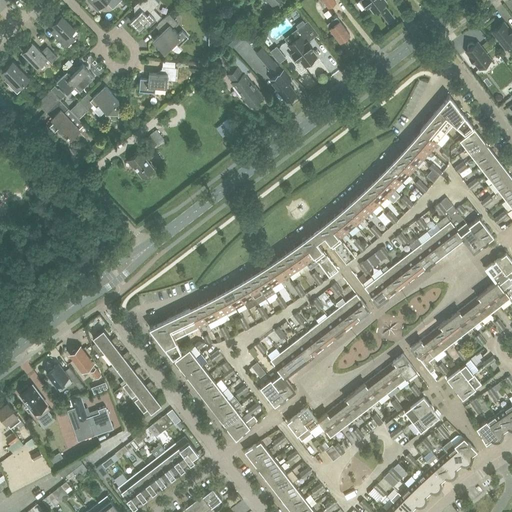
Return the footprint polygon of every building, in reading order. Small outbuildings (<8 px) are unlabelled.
[(88,0),(93,4),(92,4),(97,9),(105,1),(109,5),(113,2),(116,5),(120,0),(88,0)] [(141,10),(130,21),(139,31),(145,26),(146,27),(149,24),(155,19),(157,20),(161,16),(153,8),(159,3),(156,0),(139,0),(136,4),(141,10)] [(359,0),(359,1),(365,8),(368,5),(373,12),(376,9),(379,8),(381,7),(383,4),(386,2),(384,0),(359,0)] [(56,20),(52,24),(60,33),(55,38),(66,48),(75,39),(70,33),(74,29),(60,14),(55,19),(56,20)] [(164,51),(166,49),(174,41),(179,46),(188,36),(182,30),(178,33),(172,28),(178,23),(169,14),(157,25),(162,31),(153,40),(158,45),(157,49),(162,49),(164,51)] [(335,17),(330,20),(333,24),(328,28),(339,41),(348,34),(338,20),(338,21),(335,17)] [(300,36),(288,45),(293,52),(289,54),(295,62),(298,59),(303,65),(306,63),(309,62),(312,60),(313,58),(316,55),(311,49),(312,48),(307,41),(317,34),(307,21),(305,22),(302,19),(295,24),(298,28),(296,30),(300,36)] [(494,29),(491,31),(505,49),(511,43),(511,30),(509,27),(508,27),(504,21),(500,24),(499,22),(497,22),(495,23),(493,24),(493,27),(494,29)] [(239,25),(223,37),(231,47),(246,34),(239,25)] [(22,51),(25,54),(37,67),(47,58),(51,62),(57,56),(47,46),(41,51),(32,42),(32,41),(23,50),(22,51)] [(468,49),(465,51),(469,57),(474,64),(474,63),(479,69),(491,59),(477,41),(474,44),(473,42),(470,42),(468,43),(467,45),(467,47),(468,49)] [(22,70),(13,60),(1,72),(6,77),(4,79),(8,84),(6,86),(6,87),(11,82),(17,88),(29,77),(23,71),(25,69),(24,69),(22,70)] [(274,60),(267,66),(274,75),(281,70),(274,60)] [(71,66),(66,71),(56,81),(61,85),(73,86),(78,91),(94,76),(89,70),(89,66),(84,66),(81,62),(77,66),(71,66)] [(140,78),(139,91),(155,92),(155,87),(166,88),(167,80),(175,80),(176,67),(162,66),(161,73),(149,72),(148,78),(140,78)] [(238,66),(227,74),(232,81),(231,82),(249,105),(262,96),(244,72),(243,73),(238,66)] [(274,75),(269,79),(277,89),(286,101),(296,93),(287,81),(291,79),(283,69),(281,70),(274,75)] [(93,97),(89,100),(93,104),(96,107),(94,110),(99,115),(105,110),(106,111),(106,114),(118,114),(118,117),(119,102),(118,102),(118,103),(115,103),(119,100),(116,97),(115,96),(116,92),(111,92),(106,87),(99,94),(97,93),(93,97)] [(45,95),(53,104),(59,99),(51,90),(46,94),(45,95)] [(449,95),(437,109),(454,123),(464,132),(472,125),(449,95)] [(68,108),(59,99),(53,104),(46,111),(46,112),(48,110),(56,118),(49,125),(55,131),(56,130),(58,131),(60,133),(62,134),(64,135),(66,135),(68,137),(69,136),(71,138),(78,131),(79,131),(78,129),(83,124),(68,108)] [(80,100),(70,109),(79,118),(86,111),(82,108),(85,105),(80,100)] [(454,123),(437,109),(429,119),(445,133),(454,123)] [(437,143),(445,133),(429,119),(420,129),(422,132),(423,131),(437,143)] [(466,148),(481,136),(474,128),(459,139),(466,148)] [(430,151),(437,143),(423,131),(422,132),(420,129),(415,135),(413,136),(416,139),(430,151)] [(149,135),(144,139),(151,148),(156,144),(149,135)] [(407,144),(409,146),(423,159),(430,151),(416,139),(413,136),(407,144)] [(466,148),(473,156),(488,145),(481,136),(466,148)] [(97,141),(90,148),(96,154),(103,148),(97,141)] [(416,167),(423,159),(409,146),(407,144),(400,152),(402,154),(416,167)] [(494,154),(488,145),(473,156),(479,165),(494,154)] [(153,168),(144,157),(145,156),(140,150),(128,160),(133,166),(134,165),(143,177),(153,168)] [(393,159),(395,161),(409,174),(416,167),(402,154),(400,152),(393,159)] [(494,154),(479,165),(486,174),(501,162),(494,154)] [(386,166),(388,169),(402,182),(409,174),(395,161),(393,159),(386,166)] [(507,171),(501,162),(486,174),(492,182),(507,171)] [(428,167),(433,171),(437,167),(432,163),(428,167)] [(462,168),(459,164),(454,168),(457,172),(462,168)] [(394,189),(402,182),(388,169),(386,166),(379,174),(381,176),(394,189)] [(442,172),(437,167),(433,171),(438,176),(442,172)] [(511,180),(511,176),(507,171),(492,182),(499,191),(511,180)] [(372,181),(374,183),(387,196),(394,189),(381,176),(379,174),(372,181)] [(414,183),(419,188),(423,184),(418,179),(414,183)] [(511,194),(511,180),(499,191),(506,199),(511,194)] [(379,204),(387,196),(374,183),(372,181),(364,188),(366,190),(379,204)] [(428,188),(423,184),(419,188),(424,192),(428,188)] [(411,191),(419,197),(423,193),(415,186),(411,191)] [(359,197),(372,211),(379,204),(366,190),(364,188),(357,195),(359,197)] [(349,201),(351,204),(364,218),(372,211),(359,197),(357,195),(349,201)] [(400,199),(405,203),(408,199),(404,195),(400,199)] [(442,207),(445,210),(452,204),(446,196),(439,202),(442,207)] [(489,202),(485,198),(480,202),(484,206),(489,202)] [(408,199),(405,203),(409,208),(413,204),(408,199)] [(342,208),(344,211),(356,225),(364,218),(351,204),(349,201),(342,208)] [(464,210),(460,205),(456,208),(460,214),(464,210)] [(348,231),(356,225),(344,211),(342,208),(341,208),(334,214),(336,217),(348,231)] [(385,214),(389,218),(393,215),(389,210),(385,214)] [(499,215),(502,219),(507,215),(504,211),(499,215)] [(326,221),(328,224),(340,238),(348,231),(336,217),(334,214),(332,216),(326,221)] [(398,219),(393,215),(389,218),(394,223),(398,219)] [(502,219),(499,215),(493,219),(497,223),(502,219)] [(470,227),(483,244),(493,236),(479,217),(468,225),(466,221),(465,222),(469,227),(470,227)] [(454,245),(463,238),(460,234),(456,229),(450,220),(440,228),(454,245)] [(324,235),(346,264),(355,256),(340,238),(328,224),(326,221),(310,233),(312,236),(316,241),(324,235)] [(369,228),(373,233),(377,229),(373,224),(369,228)] [(461,225),(456,229),(460,234),(463,238),(473,252),(483,244),(470,227),(469,227),(465,230),(461,225)] [(444,253),(454,245),(440,228),(431,235),(444,253)] [(377,229),(373,233),(378,238),(382,234),(377,229)] [(302,240),(304,242),(315,257),(318,262),(329,277),(338,270),(316,241),(312,236),(310,233),(305,237),(302,240)] [(435,260),(444,253),(431,235),(421,243),(435,260)] [(353,242),(357,247),(361,243),(357,238),(353,242)] [(293,245),(296,248),(306,263),(310,268),(318,262),(315,257),(304,242),(302,240),(296,243),(293,245)] [(365,248),(361,243),(357,247),(361,252),(365,248)] [(425,267),(435,260),(421,243),(412,250),(425,267)] [(287,254),(298,269),(306,263),(296,248),(293,245),(285,251),(287,254)] [(416,275),(425,267),(412,250),(402,257),(416,275)] [(279,260),(289,275),(298,269),(287,254),(285,251),(277,257),(279,260)] [(511,260),(506,252),(495,260),(510,279),(511,277),(511,260)] [(270,266),(281,281),(289,275),(279,260),(277,257),(268,263),(270,266)] [(406,282),(416,275),(402,257),(393,265),(406,282)] [(510,279),(495,260),(485,267),(496,281),(499,285),(500,284),(508,277),(510,279)] [(262,271),(272,287),(281,281),(270,266),(268,263),(260,268),(262,271)] [(397,289),(406,282),(393,265),(389,268),(386,265),(382,268),(385,271),(383,272),(397,289)] [(251,273),(253,276),(266,298),(275,292),(272,287),(262,271),(260,268),(251,273)] [(311,274),(314,279),(319,276),(315,271),(311,274)] [(387,297),(397,289),(383,272),(374,279),(387,297)] [(244,282),(257,303),(266,298),(253,276),(251,273),(242,279),(244,282)] [(323,281),(319,276),(314,279),(318,284),(323,281)] [(248,308),(257,303),(244,282),(242,279),(234,284),(235,287),(245,303),(248,308)] [(387,297),(374,279),(364,287),(377,304),(387,297)] [(510,298),(500,284),(499,285),(496,281),(487,288),(500,305),(510,298)] [(293,286),(297,291),(301,288),(298,283),(293,286)] [(225,289),(227,292),(236,308),(245,303),(235,287),(234,284),(225,289)] [(301,288),(297,291),(300,297),(305,294),(301,288)] [(490,313),(500,305),(487,288),(477,295),(490,313)] [(216,294),(218,297),(226,313),(236,308),(227,292),(225,289),(216,294)] [(369,310),(356,293),(346,301),(360,318),(369,310)] [(217,318),(226,313),(218,297),(216,294),(207,298),(209,301),(217,318)] [(275,297),(279,303),(283,300),(280,295),(275,297)] [(481,320),(490,313),(477,295),(468,303),(481,320)] [(198,303),(200,306),(208,323),(211,328),(220,323),(217,318),(209,301),(207,298),(199,302),(198,303)] [(287,306),(283,300),(279,303),(282,308),(287,306)] [(350,325),(360,318),(346,301),(337,308),(350,325)] [(189,307),(191,310),(190,311),(198,327),(208,323),(200,306),(198,303),(189,307)] [(471,327),(481,320),(468,303),(458,310),(471,327)] [(257,308),(260,314),(265,311),(262,306),(257,308)] [(190,311),(191,310),(189,307),(177,313),(186,333),(198,327),(190,311)] [(341,333),(350,325),(337,308),(327,315),(341,333)] [(462,335),(471,327),(458,310),(449,317),(462,335)] [(268,317),(265,311),(260,314),(264,320),(268,317)] [(186,333),(177,313),(165,319),(174,339),(175,338),(186,333)] [(331,340),(341,333),(327,315),(318,323),(331,340)] [(238,318),(241,324),(246,321),(243,316),(238,318)] [(453,342),(462,335),(449,317),(439,325),(453,342)] [(181,350),(175,338),(174,339),(165,319),(149,327),(172,357),(181,350)] [(246,321),(241,324),(245,330),(249,327),(246,321)] [(322,347),(331,340),(318,323),(308,330),(322,347)] [(430,332),(443,349),(453,342),(439,325),(430,332)] [(104,352),(115,344),(103,329),(92,337),(102,349),(96,353),(99,356),(104,352)] [(322,347),(308,330),(299,337),(312,355),(322,347)] [(430,332),(420,339),(434,357),(443,349),(430,332)] [(208,334),(203,336),(205,341),(212,343),(208,334)] [(303,362),(312,355),(299,337),(289,345),(303,362)] [(434,357),(420,339),(410,347),(430,372),(435,369),(434,367),(434,366),(433,365),(433,364),(432,364),(432,363),(431,362),(430,362),(430,361),(429,360),(434,357)] [(116,367),(126,359),(115,344),(104,352),(113,364),(108,368),(110,371),(116,367)] [(293,369),(303,362),(289,345),(280,352),(293,369)] [(71,353),(70,354),(76,362),(74,363),(78,367),(79,366),(80,366),(83,370),(87,367),(91,372),(95,378),(96,379),(100,375),(99,374),(96,369),(92,364),(89,359),(80,347),(76,350),(74,350),(72,351),(71,353)] [(189,348),(174,359),(181,368),(196,357),(189,348)] [(293,369),(280,352),(270,359),(280,373),(281,373),(284,377),(284,376),(293,369)] [(416,370),(402,353),(393,361),(406,378),(416,370)] [(492,355),(487,359),(490,363),(496,359),(492,355)] [(196,357),(181,368),(188,377),(202,365),(196,357)] [(126,359),(116,367),(125,378),(120,383),(122,386),(122,385),(138,374),(126,359)] [(485,367),(490,363),(487,359),(482,363),(485,367)] [(397,385),(406,378),(393,361),(383,368),(397,385)] [(257,362),(253,365),(257,370),(261,367),(257,362)] [(446,377),(454,388),(473,373),(465,363),(446,377)] [(48,372),(47,372),(52,379),(50,380),(54,384),(55,383),(60,391),(72,382),(64,371),(63,372),(57,364),(52,368),(50,368),(48,370),(48,372)] [(202,365),(188,377),(194,385),(209,374),(202,365)] [(72,379),(76,376),(69,366),(65,370),(72,379)] [(387,393),(397,385),(383,368),(374,375),(387,393)] [(294,390),(284,376),(284,377),(281,373),(280,373),(271,380),(285,397),(294,390)] [(481,383),(473,373),(454,388),(462,398),(481,383)] [(149,389),(138,374),(122,385),(132,397),(131,398),(134,401),(134,400),(149,389)] [(209,374),(194,385),(201,394),(216,382),(209,374)] [(378,400),(387,393),(374,375),(364,383),(378,400)] [(271,380),(270,378),(260,386),(274,405),(285,397),(271,380)] [(207,402),(222,391),(216,382),(201,394),(207,402)] [(364,383),(355,390),(368,407),(378,400),(364,383)] [(50,408),(36,389),(33,391),(29,386),(28,387),(27,385),(19,391),(21,392),(19,394),(27,404),(25,406),(29,412),(31,409),(37,418),(50,408)] [(487,390),(491,395),(495,392),(492,387),(487,390)] [(149,389),(134,400),(143,412),(143,413),(145,416),(150,412),(151,412),(161,404),(149,389)] [(359,415),(368,407),(355,390),(345,397),(359,415)] [(222,391),(207,402),(214,411),(229,399),(222,391)] [(495,392),(491,395),(494,401),(499,397),(495,392)] [(79,395),(71,398),(74,407),(78,420),(87,417),(79,395)] [(412,420),(431,406),(423,395),(404,410),(412,420)] [(359,415),(345,397),(336,405),(349,422),(359,415)] [(221,419),(235,408),(229,399),(214,411),(221,419)] [(470,402),(474,407),(478,404),(474,399),(470,402)] [(252,405),(256,410),(261,406),(257,401),(252,405)] [(20,426),(23,423),(7,402),(3,406),(2,405),(0,405),(0,414),(2,417),(1,418),(4,421),(5,421),(11,428),(17,423),(20,426)] [(511,402),(511,403),(503,409),(511,421),(511,402)] [(482,409),(478,404),(474,407),(477,413),(482,409)] [(256,410),(252,405),(247,409),(251,414),(256,410)] [(340,429),(349,422),(336,405),(326,412),(340,429)] [(74,407),(67,409),(77,440),(78,440),(114,427),(106,406),(98,409),(100,412),(87,417),(78,420),(74,407)] [(307,406),(297,413),(311,432),(312,432),(311,430),(319,424),(320,423),(317,419),(307,406)] [(439,416),(431,406),(412,420),(420,431),(439,416)] [(175,424),(181,419),(172,408),(166,412),(175,424)] [(235,408),(221,419),(227,428),(242,417),(235,408)] [(511,421),(503,409),(495,414),(505,429),(508,427),(509,427),(510,428),(511,428),(511,421)] [(340,429),(326,412),(317,419),(320,423),(319,424),(330,437),(340,429)] [(301,440),(311,432),(297,413),(286,421),(297,435),(297,436),(297,437),(298,438),(299,438),(299,439),(300,439),(301,440)] [(486,420),(499,439),(500,438),(501,437),(501,436),(502,435),(502,434),(502,433),(502,432),(502,431),(505,429),(495,414),(486,420)] [(245,421),(242,417),(227,428),(236,439),(257,419),(253,415),(245,421)] [(162,416),(157,419),(161,424),(166,421),(162,416)] [(161,424),(157,419),(153,423),(160,433),(165,429),(161,424)] [(499,439),(486,420),(476,427),(486,443),(492,439),(493,439),(494,440),(495,440),(496,440),(497,440),(498,440),(499,439)] [(437,428),(441,433),(445,429),(441,424),(437,428)] [(400,426),(395,430),(398,435),(403,431),(400,426)] [(445,429),(441,433),(445,438),(449,434),(445,429)] [(139,434),(142,439),(147,435),(143,430),(139,434)] [(390,434),(393,438),(393,439),(398,435),(395,430),(390,434)] [(6,438),(11,444),(19,438),(14,432),(6,438)] [(142,439),(139,434),(134,438),(137,443),(142,439)] [(188,459),(190,462),(194,459),(192,456),(198,452),(184,434),(175,442),(188,459)] [(283,434),(278,438),(281,442),(286,438),(283,434)] [(463,437),(454,444),(469,462),(469,461),(470,461),(471,460),(471,459),(471,458),(471,457),(471,456),(471,455),(477,450),(463,437)] [(24,445),(19,438),(11,444),(8,447),(13,453),(24,445)] [(137,443),(134,438),(129,441),(136,451),(141,447),(137,443)] [(274,441),(272,442),(276,447),(278,445),(281,442),(278,438),(274,441)] [(420,442),(425,447),(429,443),(424,438),(420,442)] [(468,463),(469,462),(454,444),(450,439),(442,446),(446,452),(458,465),(461,463),(462,463),(463,464),(464,464),(465,464),(466,464),(467,463),(468,463)] [(253,461),(268,450),(260,440),(244,450),(253,461)] [(188,459),(175,442),(165,449),(179,467),(178,467),(180,469),(185,466),(183,463),(188,459)] [(433,448),(429,443),(425,447),(429,451),(433,448)] [(320,444),(316,447),(320,452),(324,449),(320,444)] [(119,449),(123,454),(128,450),(124,445),(119,449)] [(40,449),(30,454),(33,460),(43,455),(40,449)] [(123,454),(119,449),(115,453),(118,457),(123,454)] [(169,474),(171,477),(175,473),(173,471),(178,467),(179,467),(165,449),(156,456),(169,474)] [(274,458),(268,450),(253,461),(259,469),(274,458)] [(404,456),(409,461),(413,457),(408,452),(404,456)] [(446,452),(439,459),(453,475),(454,475),(455,474),(455,473),(455,472),(455,471),(456,470),(455,469),(455,468),(458,465),(446,452)] [(453,475),(439,459),(434,454),(426,460),(431,465),(443,479),(446,476),(446,477),(448,477),(450,477),(451,477),(452,476),(453,475)] [(160,481),(159,481),(161,484),(166,481),(164,478),(169,474),(156,456),(146,464),(160,481)] [(68,463),(73,470),(82,462),(78,457),(68,463)] [(417,462),(413,457),(409,461),(413,466),(417,462)] [(274,458),(259,469),(265,477),(280,466),(274,458)] [(393,467),(402,476),(407,471),(398,462),(393,467)] [(68,463),(57,470),(63,477),(73,470),(68,463)] [(96,467),(102,475),(108,471),(101,463),(96,467)] [(150,489),(152,491),(156,488),(154,485),(159,481),(160,481),(146,464),(137,471),(150,489)] [(440,481),(443,479),(431,465),(423,472),(438,489),(439,488),(439,487),(440,486),(440,485),(440,484),(440,483),(440,482),(440,481)] [(286,474),(280,466),(265,477),(271,485),(286,474)] [(389,471),(393,476),(397,472),(393,467),(389,471)] [(141,496),(140,496),(142,499),(147,495),(145,493),(150,489),(137,471),(127,478),(141,496)] [(402,476),(397,472),(393,476),(398,480),(402,476)] [(437,490),(438,489),(423,472),(415,480),(428,493),(431,490),(432,490),(433,491),(434,491),(435,491),(436,490),(437,490)] [(278,493),(292,482),(286,474),(271,485),(278,493)] [(135,500),(140,496),(141,496),(127,478),(117,486),(133,506),(137,503),(135,500)] [(425,495),(428,493),(415,480),(408,487),(423,503),(424,502),(425,501),(425,500),(425,499),(425,498),(425,497),(425,496),(425,495)] [(66,481),(61,485),(65,490),(70,486),(66,481)] [(299,490),(292,482),(278,493),(284,501),(299,490)] [(378,491),(382,487),(377,483),(374,487),(378,491)] [(187,506),(191,511),(202,511),(210,506),(211,506),(221,498),(212,487),(187,506)] [(387,492),(382,487),(378,491),(383,496),(387,492)] [(408,487),(400,494),(413,507),(416,504),(417,504),(418,505),(419,505),(420,505),(421,504),(422,504),(423,504),(423,503),(408,487)] [(305,498),(299,490),(284,501),(290,509),(305,498)] [(47,496),(51,501),(55,497),(52,492),(47,496)] [(390,499),(393,502),(403,511),(411,511),(411,510),(413,507),(400,494),(398,492),(390,499)] [(97,502),(104,511),(120,511),(107,494),(97,502)] [(47,496),(42,499),(50,509),(54,505),(51,501),(47,496)] [(303,511),(311,506),(305,498),(290,509),(292,511),(303,511)] [(364,507),(367,503),(363,498),(359,502),(364,507)] [(104,511),(97,502),(88,509),(89,511),(104,511)] [(403,511),(393,502),(386,509),(388,511),(403,511)] [(367,503),(364,507),(368,511),(372,507),(367,503)]
